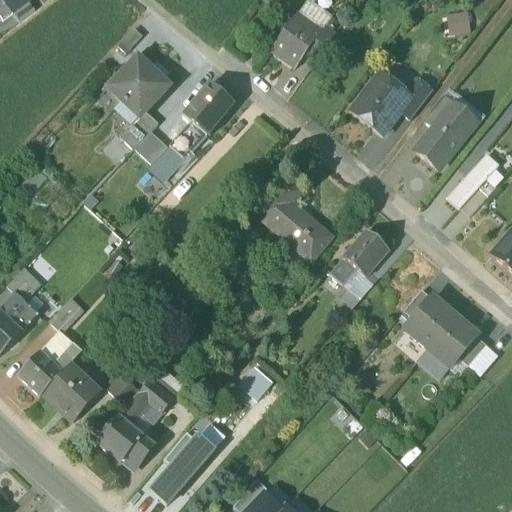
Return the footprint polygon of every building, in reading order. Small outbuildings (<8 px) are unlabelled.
[(0,0),(0,1),(11,16),(31,0),(0,0)] [(304,5),(294,20),(318,37),(322,32),(329,22),(304,5)] [(450,16),(453,37),(471,34),(467,13),(450,16)] [(318,37),(294,20),(269,55),(294,73),(309,53),(320,38),(318,37)] [(322,32),(318,37),(320,38),(309,53),(318,60),(333,40),(322,32)] [(168,92),(138,63),(109,94),(138,121),(140,122),(145,117),(168,92)] [(375,83),(351,115),(382,139),(399,117),(399,116),(409,104),(404,100),(404,99),(393,91),(389,95),(375,83)] [(416,84),(404,99),(404,100),(409,104),(399,116),(409,124),(431,96),(416,84)] [(211,89),(182,119),(206,140),(235,110),(211,89)] [(460,112),(443,99),(423,125),(433,133),(416,156),(438,173),(470,132),(454,120),(460,112)] [(138,121),(120,141),(133,153),(157,128),(145,117),(140,122),(138,121)] [(168,154),(151,138),(135,156),(152,171),(168,154)] [(499,168),(487,157),(447,203),(459,214),(462,211),(486,183),(499,168)] [(331,241),(307,221),(306,222),(290,208),(301,195),(286,183),(255,219),(310,266),(331,241)] [(495,191),(486,183),(462,211),(471,219),(495,191)] [(511,234),(490,259),(511,277),(511,234)] [(387,254),(366,236),(343,262),(343,263),(329,278),(342,289),(355,274),(364,281),(387,254)] [(13,297),(14,298),(25,309),(42,290),(24,273),(7,292),(13,297)] [(348,293),(332,311),(344,322),(360,303),(348,293)] [(420,294),(402,315),(412,323),(430,302),(420,294)] [(14,298),(13,297),(0,310),(0,318),(20,338),(37,320),(14,298)] [(412,323),(403,333),(426,353),(453,321),(431,301),(430,302),(412,323)] [(49,328),(59,337),(60,336),(63,339),(84,316),(71,304),(49,328)] [(0,358),(20,338),(0,318),(0,358)] [(476,340),(453,321),(426,353),(449,372),(458,362),(476,340)] [(476,341),(458,362),(467,370),(485,349),(477,343),(476,341)] [(37,357),(16,380),(38,401),(42,397),(60,378),(37,357)] [(99,397),(69,368),(60,378),(42,397),(72,425),(99,397)] [(121,370),(103,389),(115,401),(134,381),(121,370)] [(183,393),(158,373),(149,385),(173,405),(183,393)] [(173,405),(149,385),(138,398),(149,407),(163,418),(173,405)] [(138,398),(127,411),(138,420),(149,407),(138,398)] [(142,441),(163,418),(149,407),(138,420),(129,431),(142,441)] [(138,420),(127,411),(118,421),(129,431),(138,420)] [(118,421),(116,420),(95,446),(120,467),(129,457),(139,465),(148,453),(138,445),(142,441),(129,431),(118,421)] [(185,437),(163,462),(171,470),(193,444),(185,437)] [(193,444),(171,470),(150,494),(166,508),(213,454),(197,440),(193,444)] [(263,499),(268,494),(256,483),(232,510),(234,511),(248,511),(262,498),(263,499)] [(277,511),(263,499),(262,498),(248,511),(277,511)]
